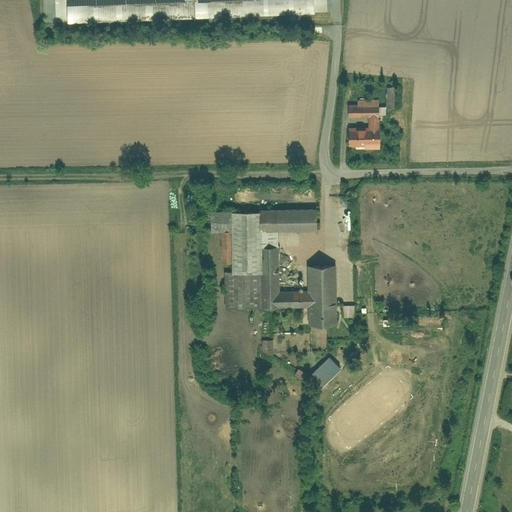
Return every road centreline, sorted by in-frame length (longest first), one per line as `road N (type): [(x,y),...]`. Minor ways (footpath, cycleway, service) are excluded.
road 1 (unclassified): [(320,171),(0,177)]
road 2 (secondary): [(511,277),(466,511)]
road 3 (residential): [(320,171),(511,170)]
road 4 (residential): [(330,0),(320,171)]
